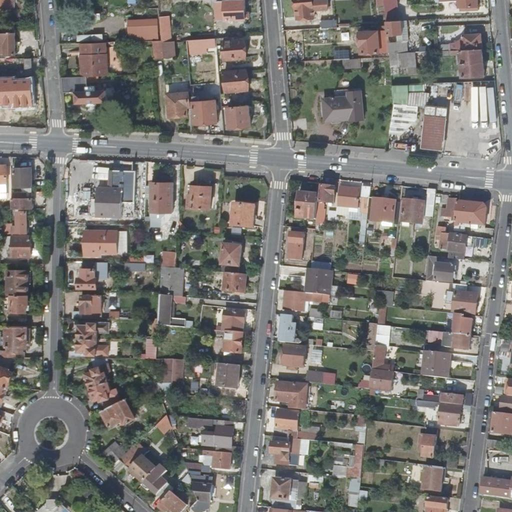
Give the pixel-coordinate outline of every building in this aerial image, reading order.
[(296,0),(298,17),(316,17),(315,6),(329,5),(328,0),(296,0)] [(386,21),(392,21),(390,0),(384,0),(384,5),(386,21)] [(246,1),(217,3),(218,22),(248,20),(248,18),(251,18),(251,14),(247,14),(246,1)] [(162,43),(171,42),(169,17),(160,18),(161,23),(162,40),(162,43)] [(320,28),(333,28),(333,20),(320,21),(320,28)] [(408,52),(407,40),(398,41),(398,34),(402,34),(401,20),(392,21),(386,21),(386,26),(388,43),(388,52),(398,52),(406,52),(408,52)] [(398,41),(407,40),(409,40),(409,20),(401,20),(402,34),(398,34),(398,41)] [(0,54),(7,54),(17,54),(16,25),(3,26),(3,32),(0,32),(0,54)] [(386,26),(379,26),(379,32),(360,32),(361,53),(386,53),(386,43),(388,43),(386,26)] [(477,42),(477,35),(464,36),(463,51),(482,50),(482,42),(477,42)] [(233,41),(233,37),(223,38),(226,60),(247,59),(246,40),(233,41)] [(449,37),(437,37),(438,51),(447,51),(451,51),(449,37)] [(216,47),(216,39),(199,40),(199,48),(216,47)] [(163,57),(172,56),(171,42),(162,43),(163,57)] [(86,76),(107,75),(106,43),(81,44),(83,76),(86,76)] [(463,51),(451,51),(451,56),(459,56),(459,78),(483,77),(482,50),(463,51)] [(389,57),(390,66),(398,66),(398,52),(388,52),(389,57)] [(415,66),(415,52),(408,52),(406,52),(406,66),(415,66)] [(255,88),(253,70),(230,72),(231,90),(255,88)] [(0,109),(35,107),(33,78),(16,79),(15,75),(0,75),(0,109)] [(86,76),(83,76),(62,77),(63,91),(75,91),(76,102),(88,101),(88,104),(96,103),(96,100),(108,99),(107,88),(95,89),(95,84),(86,85),(86,76)] [(348,96),(323,98),(325,119),(349,117),(350,119),(363,118),(360,90),(348,91),(348,96)] [(424,93),(408,93),(406,105),(459,111),(458,122),(470,123),(472,107),(477,108),(478,95),(473,94),(472,96),(461,95),(461,97),(424,93)] [(189,94),(168,95),(170,118),(188,117),(187,104),(190,104),(189,94)] [(199,97),(194,98),(196,123),(218,121),(217,99),(205,100),(199,100),(199,97)] [(250,106),(229,107),(231,126),(251,125),(250,106)] [(9,166),(0,166),(0,184),(3,184),(3,176),(9,176),(9,166)] [(34,166),(16,166),(16,183),(24,183),(24,193),(34,192),(34,166)] [(98,186),(97,215),(123,216),(123,201),(136,202),(137,170),(113,169),(113,186),(98,186)] [(176,183),(155,183),(154,218),(164,218),(165,213),(175,213),(176,183)] [(320,202),(327,203),(335,203),(336,188),(322,186),(320,202)] [(215,188),(195,187),(195,196),(191,195),(190,209),(214,210),(215,188)] [(360,190),(340,188),(338,206),(358,208),(360,190)] [(426,205),(435,206),(437,190),(428,189),(426,205)] [(319,202),(319,195),(300,193),(297,218),(317,220),(319,202)] [(369,213),(370,199),(362,198),(361,212),(369,213)] [(394,223),(396,201),(370,198),(370,199),(369,213),(368,221),(383,222),(394,223)] [(457,201),(458,199),(449,198),(448,211),(444,211),(444,220),(455,222),(457,201)] [(31,200),(24,200),(14,200),(14,209),(31,210),(31,200)] [(406,200),(406,202),(403,220),(403,222),(422,224),(425,203),(406,200)] [(454,231),(461,232),(462,223),(470,224),(486,226),(488,209),(483,205),(457,201),(455,222),(454,231)] [(325,224),(327,203),(320,202),(319,202),(317,220),(317,223),(325,224)] [(259,206),(237,204),(235,227),(256,229),(259,206)] [(20,228),(14,227),(15,234),(31,234),(31,212),(21,212),(20,228)] [(462,223),(461,232),(464,232),(465,226),(470,227),(470,224),(462,223)] [(442,252),(450,253),(452,235),(446,234),(447,230),(439,229),(437,243),(439,245),(439,250),(442,250),(442,252)] [(119,231),(87,231),(87,256),(102,256),(102,253),(119,253),(119,231)] [(303,262),(306,235),(292,234),(291,244),(295,244),(294,252),(291,252),(290,260),(303,262)] [(467,257),(468,250),(469,244),(467,244),(467,241),(468,237),(454,235),(452,235),(450,253),(449,259),(465,261),(465,257),(467,257)] [(32,238),(14,238),(13,258),(32,258),(32,238)] [(227,246),(224,273),(228,273),(242,275),(245,248),(227,246)] [(163,263),(163,267),(178,269),(179,252),(164,251),(163,263)] [(431,278),(433,263),(434,257),(429,257),(427,282),(436,283),(436,281),(436,278),(431,278)] [(79,288),(98,289),(98,278),(108,279),(108,262),(97,262),(84,262),(83,277),(80,277),(79,288)] [(455,265),(438,263),(436,278),(436,281),(453,283),(455,272),(457,272),(457,268),(455,268),(455,265)] [(310,294),(328,295),(331,271),(312,269),(307,269),(304,293),(307,293),(310,294)] [(10,272),(9,296),(14,296),(31,296),(31,278),(34,278),(34,272),(10,272)] [(247,293),(249,276),(242,275),(228,273),(226,291),(247,293)] [(161,296),(171,296),(173,276),(163,275),(162,294),(161,296)] [(467,293),(468,286),(461,285),(460,292),(454,291),(453,293),(449,292),(448,303),(452,304),(452,311),(476,314),(478,294),(467,293)] [(304,293),(286,291),(284,310),(305,312),(307,293),(304,293)] [(381,306),(387,307),(391,307),(393,293),(382,292),(381,301),(381,306)] [(95,295),(83,295),(83,313),(94,314),(94,310),(97,310),(97,304),(94,304),(95,295)] [(30,306),(31,296),(14,296),(14,312),(12,312),(12,319),(29,319),(29,306),(30,306)] [(160,326),(188,328),(188,322),(169,321),(171,299),(161,298),(160,320),(160,326)] [(258,304),(245,303),(245,310),(257,311),(258,304)] [(378,326),(385,327),(387,307),(381,306),(379,325),(378,326)] [(317,318),(323,319),(323,311),(311,309),(310,318),(317,318)] [(229,332),(244,333),(246,313),(231,312),(229,332)] [(281,343),(291,344),(293,332),(296,332),(297,325),(293,325),(294,316),(284,315),(281,343)] [(457,318),(455,334),(471,335),(473,319),(457,318)] [(83,338),(99,338),(99,330),(108,330),(108,322),(88,322),(88,325),(84,325),(83,338)] [(372,325),(369,352),(375,352),(376,346),(378,326),(379,325),(372,325)] [(389,347),(391,327),(385,327),(378,326),(376,346),(386,347),(389,347)] [(28,329),(28,327),(8,327),(8,347),(11,347),(11,353),(0,352),(0,358),(16,358),(18,358),(18,353),(26,353),(26,347),(29,347),(29,346),(32,345),(32,329),(28,329)] [(229,332),(216,331),(215,334),(225,335),(223,354),(243,355),(245,333),(244,333),(229,332)] [(439,342),(440,332),(429,331),(428,341),(439,342)] [(455,334),(448,333),(446,345),(454,347),(454,348),(470,350),(471,335),(455,334)] [(87,351),(87,354),(110,354),(111,345),(99,345),(99,338),(83,338),(83,351),(87,351)] [(150,359),(158,359),(159,339),(154,339),(151,339),(150,359)] [(307,348),(287,346),(285,366),(305,368),(307,348)] [(373,371),(394,373),(395,367),(384,365),(386,347),(376,346),(375,352),(373,371)] [(448,353),(426,351),(423,376),(448,378),(449,369),(447,369),(448,353)] [(0,359),(0,382),(10,386),(15,371),(12,370),(16,358),(0,358),(0,359)] [(98,367),(110,363),(109,358),(96,358),(98,367)] [(166,370),(174,371),(175,359),(168,359),(166,370)] [(110,363),(98,367),(91,369),(92,371),(88,373),(92,386),(109,381),(107,372),(112,370),(110,363)] [(241,366),(222,364),(220,387),(239,389),(241,366)] [(382,379),(380,390),(392,391),(394,373),(373,371),(373,378),(382,379)] [(307,383),(309,383),(310,376),(296,374),(295,381),(307,383)] [(375,389),(380,390),(382,379),(373,378),(371,390),(371,395),(374,395),(375,389)] [(290,403),(290,408),(304,410),(307,383),(295,381),(281,380),(280,382),(278,382),(276,401),(290,403)] [(101,401),(109,398),(120,395),(118,387),(112,389),(109,381),(92,386),(96,399),(100,398),(101,401)] [(154,381),(147,385),(151,393),(158,389),(155,381),(154,381)] [(0,409),(2,410),(10,386),(0,382),(0,409)] [(442,399),(437,399),(437,402),(441,403),(463,405),(464,397),(443,394),(442,399)] [(120,395),(109,398),(111,405),(121,399),(120,395)] [(511,411),(511,396),(503,395),(501,410),(511,411)] [(137,416),(126,397),(121,399),(111,405),(102,410),(110,425),(124,418),(126,422),(137,416)] [(462,406),(441,404),(441,407),(439,424),(453,426),(453,422),(460,423),(462,406)] [(305,440),(314,441),(314,434),(298,432),(300,412),(280,410),(278,426),(291,428),(290,433),(270,430),(269,437),(305,440)] [(511,414),(495,412),(493,432),(511,434),(511,414)] [(174,414),(168,413),(169,415),(170,418),(172,424),(177,422),(174,414)] [(169,415),(160,424),(163,426),(170,418),(169,415)] [(216,420),(191,416),(190,425),(204,427),(204,425),(216,427),(216,420)] [(220,446),(231,447),(233,448),(236,429),(245,430),(246,423),(226,421),(225,423),(221,423),(219,432),(207,431),(205,445),(211,445),(220,446)] [(433,458),(436,429),(423,427),(422,435),(417,434),(415,449),(420,450),(419,456),(433,458)] [(305,440),(269,437),(267,453),(273,453),(271,464),(293,466),(294,455),(304,455),(305,440)] [(503,449),(505,442),(488,440),(487,447),(503,449)] [(131,471),(146,454),(149,450),(140,442),(120,461),(131,471)] [(126,452),(116,443),(105,455),(116,464),(126,452)] [(210,451),(234,453),(243,454),(243,449),(233,448),(231,447),(220,446),(211,445),(210,451)] [(234,453),(210,451),(207,450),(207,455),(216,456),(215,466),(232,468),(234,453)] [(146,454),(131,471),(144,483),(157,468),(159,466),(146,454)] [(458,461),(445,460),(444,466),(457,468),(458,461)] [(144,483),(143,485),(148,491),(151,488),(166,501),(174,493),(178,488),(165,476),(171,470),(163,462),(159,466),(157,468),(144,483)] [(189,471),(204,473),(205,465),(186,463),(188,467),(189,471)] [(446,468),(425,465),(424,473),(422,472),(422,480),(423,481),(423,489),(441,491),(443,478),(445,479),(446,468)] [(178,478),(183,482),(190,474),(189,471),(188,467),(178,478)] [(328,475),(314,474),(313,483),(327,484),(328,475)] [(511,482),(487,479),(487,477),(489,477),(489,475),(486,475),(483,478),(481,496),(511,499),(511,482)] [(200,500),(192,509),(194,511),(197,509),(201,511),(212,510),(213,505),(215,505),(215,502),(212,501),(214,487),(212,487),(213,479),(191,476),(200,500)] [(351,494),(360,496),(361,487),(361,479),(352,478),(351,494)] [(297,510),(301,510),(304,482),(276,479),(272,507),(273,507),(297,510)] [(166,501),(160,507),(165,511),(167,511),(171,508),(175,511),(178,511),(186,504),(174,493),(166,501)] [(93,511),(104,501),(97,494),(85,506),(91,511),(93,511)] [(444,511),(445,509),(448,509),(449,500),(430,498),(427,511),(444,511)]
